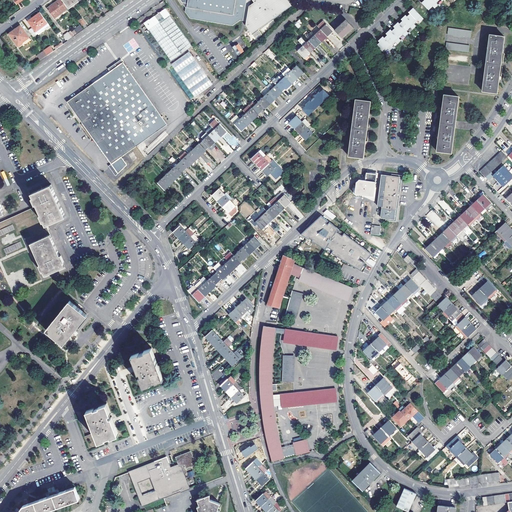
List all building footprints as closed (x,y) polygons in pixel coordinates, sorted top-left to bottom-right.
[(59,0),(47,8),(55,19),(64,12),(68,9),(62,0),(59,0)] [(62,0),(68,9),(79,1),(77,0),(62,0)] [(289,0),(181,0),(183,3),(189,4),(188,9),(187,9),(186,12),(191,18),(234,26),(241,20),(248,22),(247,25),(254,34),(293,6),(289,0)] [(424,0),(422,2),(429,10),(433,6),(435,8),(438,4),(437,2),(434,0),(424,0)] [(410,13),(407,16),(414,23),(418,20),(420,22),(424,18),(414,7),(410,11),(412,12),(411,13),(410,13)] [(171,61),(192,46),(169,15),(170,15),(165,8),(149,19),(143,23),(148,30),(149,30),(171,61)] [(64,12),(55,19),(56,20),(66,13),(64,12)] [(29,21),(36,31),(48,23),(41,13),(29,21)] [(403,20),(400,23),(407,30),(410,27),(412,29),(416,25),(414,23),(407,16),(406,14),(403,17),(404,19),(403,20)] [(77,20),(83,26),(86,23),(80,17),(77,20)] [(342,37),(353,27),(345,19),(335,29),(342,37)] [(318,26),(321,29),(328,37),(333,31),(326,24),(324,21),(318,26)] [(395,27),(392,30),(399,38),(403,34),(405,36),(408,32),(407,30),(400,23),(398,22),(395,25),(396,26),(396,27),(395,27)] [(10,34),(17,44),(21,41),(22,43),(29,38),(21,26),(10,34)] [(309,39),(320,29),(317,26),(306,35),(309,39)] [(472,30),(449,27),(448,34),(471,37),(472,30)] [(321,29),(315,35),(322,42),(328,37),(321,29)] [(388,34),(384,37),(391,45),(395,41),(397,43),(401,40),(399,38),(392,30),(391,29),(387,32),(389,33),(388,34)] [(491,34),(483,91),(497,93),(499,80),(503,51),(505,36),(491,34)] [(315,35),(309,40),(316,47),(322,42),(315,35)] [(380,42),(377,44),(383,52),(388,48),(390,50),(393,47),(391,45),(384,37),(383,36),(380,39),(381,40),(380,41),(380,42)] [(303,45),(310,53),(316,47),(309,40),(307,42),(302,37),(299,40),(303,45)] [(470,45),(447,42),(446,48),(469,52),(470,45)] [(238,55),(244,52),(239,43),(232,47),(238,55)] [(310,53),(303,45),(298,51),(306,59),(310,56),(309,55),(310,53)] [(47,56),(53,51),(50,46),(44,51),(47,56)] [(36,56),(40,61),(47,56),(44,51),(36,56)] [(172,64),(195,97),(213,84),(190,51),(172,64)] [(124,159),(131,153),(170,127),(126,65),(98,84),(79,98),(70,104),(87,128),(101,147),(119,173),(129,166),(124,159)] [(297,65),(292,71),(298,78),(304,72),(297,65)] [(286,76),(292,83),(293,82),(298,78),(292,71),(289,68),(283,73),(286,76)] [(287,88),(292,83),(286,76),(277,84),(282,90),(286,87),(287,88)] [(271,90),(277,97),(281,93),(283,92),(282,90),(277,84),(271,90)] [(301,108),(308,116),(330,97),(323,89),(301,108)] [(271,90),(265,95),(272,102),(277,97),(271,90)] [(439,136),(437,151),(451,153),(459,96),(445,94),(443,111),(439,136)] [(266,108),(272,102),(265,95),(256,104),(261,110),(265,107),(266,108)] [(356,99),(348,155),(363,157),(365,144),(369,117),(371,101),(356,99)] [(250,104),(243,110),(246,113),(253,120),(259,114),(258,113),(261,110),(256,104),(252,107),(250,104)] [(241,118),(248,125),(253,120),(246,113),(241,118)] [(231,120),(242,131),(248,125),(241,118),(237,115),(231,120)] [(289,122),(295,128),(302,121),(296,116),(289,122)] [(222,136),(227,131),(217,119),(211,124),(212,126),(222,136)] [(305,119),(302,121),(307,127),(310,124),(305,119)] [(300,134),(307,127),(302,121),(295,128),(300,134)] [(207,131),(216,141),(222,136),(212,126),(207,131)] [(313,133),(307,127),(300,134),(306,140),(313,133)] [(207,131),(197,140),(200,143),(206,149),(209,146),(210,147),(216,141),(207,131)] [(200,143),(194,148),(201,156),(207,150),(206,149),(200,143)] [(116,175),(119,173),(101,147),(98,149),(111,167),(116,175)] [(188,153),(195,161),(201,156),(194,148),(188,153)] [(255,165),(265,156),(259,150),(249,159),(255,165)] [(189,166),(195,161),(188,153),(186,151),(180,156),(182,159),(179,162),(185,168),(188,165),(189,166)] [(502,151),(499,153),(505,159),(507,157),(502,151)] [(131,157),(136,164),(141,160),(136,153),(133,155),(131,157)] [(497,156),(502,162),(505,159),(499,153),(497,156)] [(255,165),(261,171),(270,162),(271,161),(266,155),(265,156),(255,165)] [(497,156),(494,158),(499,165),(502,162),(497,156)] [(491,161),(497,167),(499,165),(494,158),(491,161)] [(270,162),(261,171),(266,176),(277,166),(271,161),(270,162)] [(491,161),(488,164),(494,170),(497,167),(491,161)] [(182,171),(185,168),(179,162),(170,171),(177,178),(183,173),(182,171)] [(486,166),(491,172),(492,172),(494,170),(488,164),(486,166)] [(504,165),(494,175),(496,177),(497,178),(495,179),(498,182),(509,171),(504,165)] [(486,166),(483,169),(489,175),(491,172),(486,166)] [(489,175),(483,169),(480,171),(486,177),(489,175)] [(170,171),(164,176),(171,184),(177,178),(170,171)] [(511,173),(509,171),(498,182),(501,185),(503,184),(505,186),(511,178),(511,173)] [(356,182),(355,194),(374,196),(377,174),(366,172),(365,180),(359,179),(356,182)] [(492,172),(491,172),(489,175),(486,177),(489,180),(494,175),(492,172)] [(386,178),(386,175),(382,174),(378,205),(382,206),(383,199),(384,194),(386,178)] [(398,177),(386,175),(386,178),(384,194),(396,196),(398,177)] [(165,189),(171,184),(164,176),(158,181),(165,189)] [(279,182),(276,185),(282,190),(284,187),(279,182)] [(497,182),(493,186),(497,190),(501,186),(497,182)] [(38,205),(47,225),(66,216),(60,202),(52,183),(32,192),(38,205)] [(212,195),(217,201),(224,194),(219,188),(212,195)] [(276,198),(278,200),(284,195),(282,192),(276,198)] [(223,206),(230,200),(224,194),(217,201),(223,206)] [(396,196),(384,194),(383,199),(382,206),(394,208),(396,196)] [(284,195),(278,200),(285,208),(290,203),(291,202),(284,195)] [(481,197),(478,200),(485,208),(487,210),(492,204),(484,195),(482,196),(481,197)] [(270,203),(273,205),(280,213),(284,209),(285,208),(278,200),(276,198),(270,203)] [(235,205),(230,200),(223,206),(231,216),(236,211),(235,208),(234,206),(235,205)] [(472,205),(479,213),(485,208),(478,200),(472,205)] [(251,211),(248,213),(245,209),(249,207),(245,201),(237,207),(246,218),(255,211),(252,207),(250,209),(251,211)] [(0,254),(4,262),(31,249),(32,251),(34,250),(54,241),(47,225),(38,205),(0,221),(0,254)] [(267,211),(274,219),(280,213),(273,205),(267,211)] [(472,205),(466,211),(473,219),(475,220),(481,215),(479,213),(472,205)] [(393,219),(394,208),(382,206),(381,217),(393,219)] [(263,208),(258,213),(268,224),(274,219),(267,211),(263,208)] [(327,210),(323,213),(332,220),(336,216),(327,210)] [(431,210),(426,215),(439,228),(444,222),(431,210)] [(460,216),(467,224),(469,226),(475,220),(473,219),(466,211),(460,216)] [(263,229),(268,224),(258,213),(252,219),(263,229)] [(321,216),(320,217),(327,224),(329,222),(323,217),(321,216)] [(460,216),(454,221),(462,229),(467,224),(460,216)] [(325,249),(335,231),(337,228),(329,222),(327,224),(320,217),(300,235),(325,249)] [(448,227),(456,235),(462,229),(454,221),(448,227)] [(505,222),(495,231),(505,242),(511,235),(511,229),(510,228),(505,222)] [(173,232),(178,238),(185,231),(180,226),(173,232)] [(371,233),(380,235),(380,227),(372,226),(371,233)] [(448,227),(442,232),(450,240),(456,235),(448,227)] [(184,244),(193,234),(187,229),(185,231),(178,238),(184,244)] [(342,236),(335,231),(325,249),(360,271),(366,263),(365,262),(366,261),(373,267),(376,263),(369,258),(372,255),(344,233),(342,236)] [(436,238),(444,246),(445,247),(451,242),(450,240),(442,232),(436,238)] [(193,234),(184,244),(189,249),(199,240),(193,234)] [(256,236),(250,242),(257,249),(263,243),(256,236)] [(436,238),(431,243),(438,251),(444,246),(436,238)] [(54,241),(34,250),(45,275),(65,266),(61,256),(54,241)] [(244,248),(251,255),(252,254),(257,249),(250,242),(244,248)] [(438,251),(431,243),(425,248),(432,256),(438,251)] [(245,260),(251,255),(244,248),(234,256),(240,262),(244,259),(245,260)] [(228,262),(235,269),(240,265),(241,264),(240,262),(234,256),(231,253),(225,258),(228,262)] [(301,277),(300,279),(348,299),(353,288),(305,268),(294,263),(295,260),(285,256),(279,270),(271,295),(269,306),(280,308),(283,295),(286,285),(290,272),(297,275),(301,277)] [(408,256),(404,259),(409,264),(411,261),(412,260),(408,256)] [(414,258),(412,260),(411,261),(417,267),(420,264),(414,258)] [(228,262),(222,268),(229,275),(231,273),(235,269),(228,262)] [(224,281),(229,275),(222,268),(219,264),(213,269),(217,273),(213,276),(219,282),(222,279),(224,281)] [(417,269),(411,274),(414,277),(419,271),(417,269)] [(422,274),(419,271),(414,277),(416,280),(422,274)] [(424,277),(422,274),(416,280),(419,282),(424,277)] [(301,277),(297,275),(296,278),(294,291),(293,291),(286,316),(296,319),(304,293),(297,292),(300,279),(301,277)] [(216,286),(219,282),(213,276),(204,285),(211,292),(217,287),(216,286)] [(427,279),(424,277),(419,282),(421,285),(427,279)] [(411,279),(406,284),(413,292),(419,286),(411,279)] [(430,282),(427,279),(421,285),(424,288),(430,282)] [(432,285),(430,282),(424,288),(426,291),(432,285)] [(480,289),(489,298),(497,291),(488,282),(480,289)] [(406,284),(400,289),(409,299),(415,294),(413,292),(406,284)] [(204,285),(199,290),(206,297),(211,292),(204,285)] [(435,288),(432,285),(426,291),(429,293),(435,288)] [(190,293),(193,296),(200,303),(204,299),(206,297),(199,290),(196,287),(190,293)] [(437,290),(435,288),(429,293),(431,296),(437,290)] [(400,289),(394,295),(403,305),(409,299),(400,289)] [(489,298),(480,289),(472,296),(481,306),(489,298)] [(440,293),(437,290),(431,296),(434,299),(440,293)] [(442,295),(440,293),(434,299),(436,301),(442,295)] [(394,295),(388,301),(395,308),(397,311),(403,305),(394,295)] [(439,304),(445,310),(453,302),(447,296),(439,304)] [(242,303),(241,304),(248,311),(249,312),(251,314),(254,310),(251,307),(253,305),(247,298),(242,303)] [(47,329),(64,344),(74,332),(88,315),(70,300),(47,329)] [(388,301),(381,307),(389,314),(395,308),(388,301)] [(449,317),(453,321),(461,313),(458,309),(458,308),(457,307),(453,302),(445,310),(451,316),(449,317)] [(245,313),(248,311),(241,304),(236,308),(235,309),(242,316),(243,315),(245,316),(247,315),(245,313)] [(376,312),(385,321),(390,316),(389,314),(381,307),(376,312)] [(235,309),(229,315),(236,322),(238,325),(241,322),(239,319),(242,316),(235,309)] [(461,313),(453,321),(457,325),(458,324),(465,317),(461,313)] [(458,324),(464,330),(472,322),(466,316),(458,324)] [(469,336),(477,328),(472,322),(464,330),(469,336)] [(274,343),(275,333),(276,328),(267,327),(265,326),(264,335),(262,346),(261,352),(259,369),(259,381),(260,397),(260,399),(261,407),(266,435),(269,446),(272,461),(308,452),(305,440),(293,442),(293,444),(281,447),(276,428),(273,406),(281,405),(281,406),(336,401),(336,400),(335,389),(271,395),(271,391),(275,391),(275,384),(270,384),(271,366),(272,357),(274,343)] [(421,338),(424,335),(418,328),(415,330),(421,338)] [(338,337),(282,329),(281,334),(282,334),(285,335),(284,342),(336,350),(338,337)] [(205,337),(211,343),(218,336),(213,330),(205,337)] [(371,343),(380,352),(381,354),(392,344),(381,332),(378,335),(379,336),(371,343)] [(285,335),(282,334),(281,343),(284,356),(284,355),(282,381),(293,381),(295,356),(288,356),(284,342),(285,335)] [(216,348),(224,341),(218,336),(211,343),(216,348)] [(222,355),(229,347),(233,344),(230,341),(227,338),(224,341),(216,348),(222,355)] [(380,352),(371,343),(364,350),(372,359),(380,352)] [(412,350),(415,353),(421,348),(418,344),(412,350)] [(475,346),(469,351),(476,359),(482,353),(475,346)] [(227,360),(234,353),(229,347),(222,355),(227,360)] [(138,370),(137,371),(138,373),(140,372),(141,376),(140,376),(144,387),(151,384),(151,383),(156,381),(156,383),(164,380),(152,348),(144,351),(145,352),(139,354),(139,353),(132,355),(136,367),(137,366),(138,370)] [(234,353),(227,360),(232,366),(242,357),(237,351),(234,353)] [(463,357),(470,365),(476,359),(469,351),(464,356),(463,357)] [(462,358),(457,362),(465,370),(470,365),(463,357),(462,358)] [(397,359),(392,365),(408,381),(413,376),(397,359)] [(505,360),(504,360),(499,366),(496,369),(502,374),(503,373),(511,365),(505,360)] [(452,368),(459,376),(465,370),(457,362),(453,367),(452,368)] [(511,366),(511,365),(503,373),(509,379),(511,375),(511,366)] [(450,369),(446,373),(453,381),(455,383),(460,378),(459,376),(452,368),(450,369)] [(453,381),(446,373),(441,378),(436,383),(444,393),(448,389),(447,387),(453,381)] [(226,391),(236,382),(229,376),(220,385),(226,391)] [(377,386),(386,395),(387,395),(394,388),(384,377),(382,379),(379,376),(376,379),(380,383),(377,386)] [(421,381),(419,379),(418,379),(412,385),(414,387),(421,381)] [(230,395),(231,397),(238,390),(241,387),(236,382),(226,391),(230,395)] [(386,395),(377,386),(370,393),(378,403),(386,395)] [(244,396),(238,390),(231,397),(237,403),(244,396)] [(411,402),(401,410),(408,418),(412,414),(420,422),(425,418),(411,402)] [(112,421),(113,420),(112,417),(110,418),(109,414),(111,414),(107,403),(98,406),(99,407),(93,409),(93,408),(86,410),(98,442),(106,439),(106,438),(110,436),(110,437),(118,434),(115,424),(113,424),(112,421)] [(399,409),(392,415),(401,425),(408,418),(401,410),(399,409)] [(389,420),(382,427),(389,435),(397,428),(389,420)] [(374,436),(384,447),(392,438),(389,435),(382,427),(374,436)] [(425,434),(419,428),(410,436),(414,440),(413,440),(421,448),(429,440),(424,435),(425,434)] [(457,436),(447,446),(457,457),(466,448),(464,445),(466,444),(461,438),(460,440),(457,436)] [(503,441),(502,439),(500,441),(501,442),(508,450),(509,451),(510,452),(511,454),(511,443),(506,438),(503,441)] [(434,446),(429,440),(421,448),(428,456),(427,457),(430,460),(441,449),(436,444),(434,446)] [(494,447),(495,448),(503,457),(509,451),(508,450),(501,442),(500,441),(494,447)] [(244,458),(258,449),(255,443),(241,452),(244,458)] [(466,448),(457,457),(465,464),(474,456),(466,448)] [(491,451),(491,450),(489,452),(490,453),(489,453),(497,462),(500,459),(504,463),(507,461),(503,457),(495,448),(494,449),(491,451)] [(175,456),(178,463),(183,475),(186,474),(181,463),(186,461),(187,464),(194,462),(192,456),(190,457),(188,451),(175,456)] [(187,486),(183,475),(178,463),(174,465),(171,466),(169,463),(166,456),(165,454),(153,459),(154,461),(146,464),(145,463),(129,469),(129,472),(133,481),(149,474),(155,489),(139,495),(142,503),(187,486)] [(431,473),(445,459),(440,454),(426,468),(431,473)] [(246,468),(251,474),(258,467),(253,462),(246,468)] [(370,462),(352,480),(362,490),(370,482),(379,473),(370,462)] [(256,480),(264,473),(267,470),(261,464),(258,467),(251,474),(256,480)] [(269,479),(264,473),(256,480),(262,486),(269,479)] [(40,511),(79,499),(75,486),(60,492),(48,496),(23,504),(18,511),(17,511),(40,511)] [(404,488),(396,506),(408,511),(412,502),(416,494),(404,488)] [(261,506),(271,497),(265,491),(263,494),(262,494),(255,500),(261,506)] [(209,497),(209,492),(196,497),(198,504),(196,505),(199,511),(195,511),(216,511),(218,508),(216,507),(218,501),(209,497)] [(261,506),(265,511),(266,511),(276,503),(271,497),(261,506)] [(276,503),(266,511),(277,511),(281,509),(278,507),(279,506),(276,503)]
